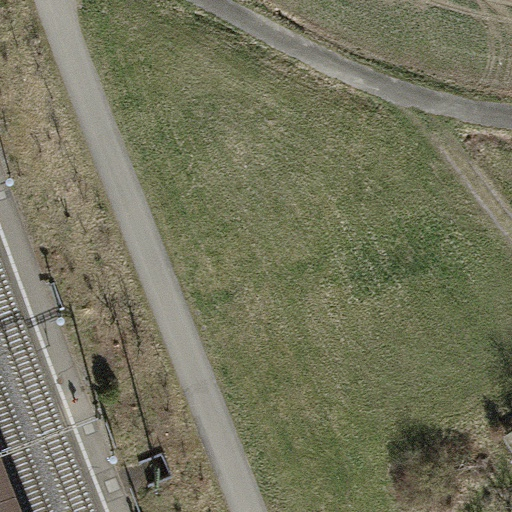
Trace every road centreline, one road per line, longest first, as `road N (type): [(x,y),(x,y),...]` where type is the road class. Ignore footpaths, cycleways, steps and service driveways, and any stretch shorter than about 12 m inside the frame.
road 1 (track): [(53,0),(250,511)]
road 2 (track): [(210,0),(380,85),(511,117)]
road 3 (track): [(511,224),(415,96)]
